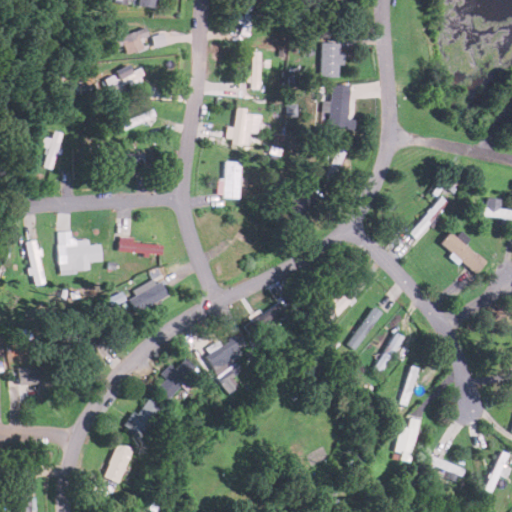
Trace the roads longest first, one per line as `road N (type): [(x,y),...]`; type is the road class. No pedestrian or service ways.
road 1 (residential): [(63,511),(74,445),(127,366),(186,320),(328,242),(368,197),(388,139),(381,0)]
road 2 (residential): [(217,303),(181,185),(201,0)]
road 3 (residential): [(347,228),(444,328),(467,406)]
road 4 (residential): [(182,197),(14,206)]
